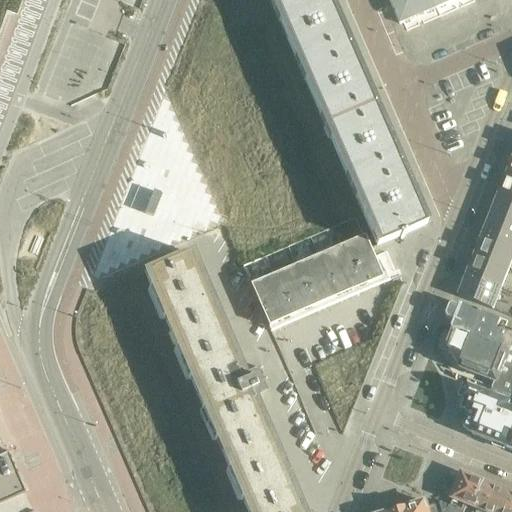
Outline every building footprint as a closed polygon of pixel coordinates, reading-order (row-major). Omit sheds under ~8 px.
[(269,0),(274,11),(298,0),(269,0)] [(345,49),(323,0),(298,0),(274,11),(299,70),(345,49)] [(389,0),(399,23),(436,8),(432,0),(389,0)] [(432,0),(436,8),(455,0),(432,0)] [(89,47),(112,54),(115,43),(93,36),(89,47)] [(325,129),(370,109),(345,49),(299,70),(325,129)] [(370,109),(325,129),(351,189),(395,167),(370,109)] [(421,227),(395,167),(351,189),(375,246),(398,237),(399,239),(402,238),(401,235),(421,227)] [(511,176),(507,175),(499,195),(511,199),(511,176)] [(128,233),(170,220),(157,181),(115,195),(128,233)] [(511,199),(499,195),(491,215),(511,223),(511,199)] [(483,236),(511,246),(511,223),(491,215),(483,236)] [(509,269),(511,261),(511,246),(483,236),(475,256),(509,269)] [(373,258),(364,237),(250,286),(269,331),(369,289),(396,277),(386,252),(373,258)] [(267,390),(265,386),(258,368),(257,366),(241,373),(190,253),(144,272),(203,411),(210,426),(246,511),(300,511),(269,439),(252,398),(267,390)] [(467,276),(501,290),(509,269),(475,256),(467,276)] [(493,310),(501,290),(467,276),(459,297),(493,310)] [(511,352),(511,334),(505,331),(500,334),(497,332),(501,321),(462,306),(454,303),(449,305),(445,316),(447,321),(455,324),(453,329),(511,352)] [(511,352),(453,329),(446,346),(450,352),(458,364),(462,371),(494,383),(492,388),(511,396),(511,352)] [(471,435),(508,450),(511,438),(511,408),(508,407),(510,403),(467,387),(462,399),(469,402),(465,411),(469,414),(464,426),(464,427),(464,428),(465,429),(465,430),(467,432),(471,434),(471,435)] [(451,511),(451,510),(456,511),(463,511),(466,505),(477,509),(478,510),(481,502),(477,499),(483,482),(466,475),(460,478),(449,508),(440,505),(442,511),(451,511)] [(506,511),(507,510),(511,511),(511,509),(511,493),(483,482),(477,499),(481,502),(478,510),(477,509),(475,511),(506,511)] [(436,511),(435,508),(427,510),(425,503),(411,507),(412,511),(436,511)]
